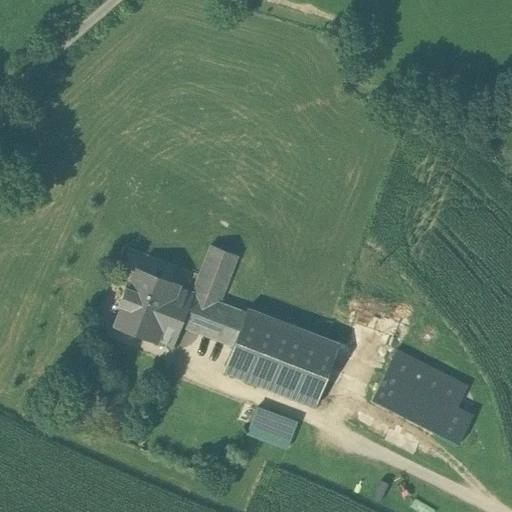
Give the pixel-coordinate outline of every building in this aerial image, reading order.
[(236,252),(210,241),(197,274),(192,286),(218,297),(236,252)] [(180,282),(138,265),(129,285),(126,284),(119,300),(123,301),(115,322),(157,339),(157,337),(180,282)] [(192,286),(180,282),(157,337),(172,343),(179,324),(231,343),(244,308),(218,297),(192,286)] [(339,339),(246,304),(231,343),(221,368),(314,404),(339,339)] [(465,382),(396,347),(371,397),(440,432),(454,405),(465,382)] [(71,368),(54,412),(75,420),(92,376),(71,368)] [(297,416),(256,400),(244,429),(285,446),(297,416)] [(471,414),(454,405),(440,432),(457,441),(471,414)]
